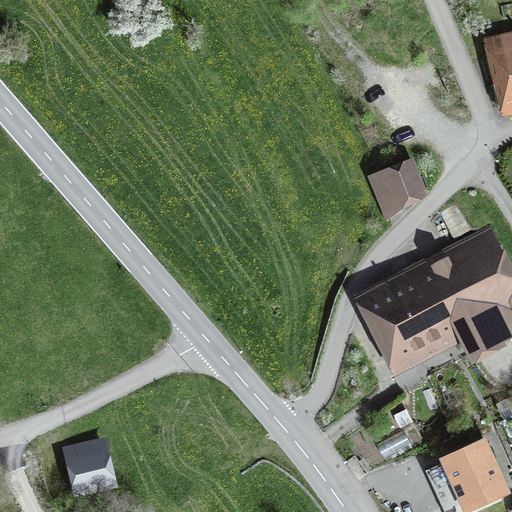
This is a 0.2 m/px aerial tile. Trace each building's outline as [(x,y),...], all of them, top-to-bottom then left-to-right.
[(511,34),(493,40),(510,104),(511,103),(511,34)] [(369,176),(382,207),(418,192),(405,162),(369,176)] [(511,336),(511,271),(495,239),(368,304),(396,358),(458,326),(474,356),(511,336)] [(107,479),(98,443),(72,449),(81,485),(107,479)] [(503,490),(483,444),(446,461),(468,506),(503,490)]
